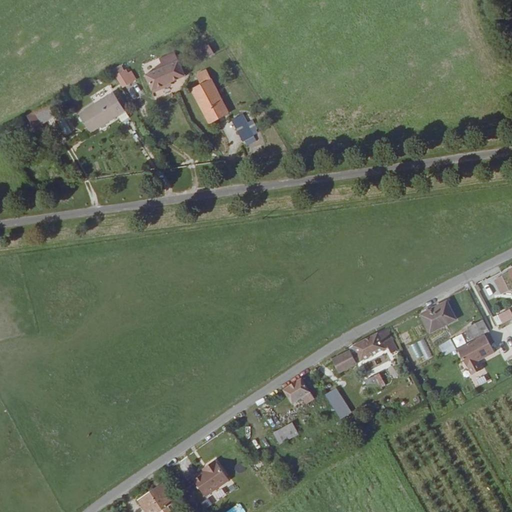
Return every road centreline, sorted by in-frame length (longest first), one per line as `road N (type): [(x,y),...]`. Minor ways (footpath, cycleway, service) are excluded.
road 1 (residential): [(511,150),(0,223)]
road 2 (residential): [(90,511),(348,336),(511,253)]
